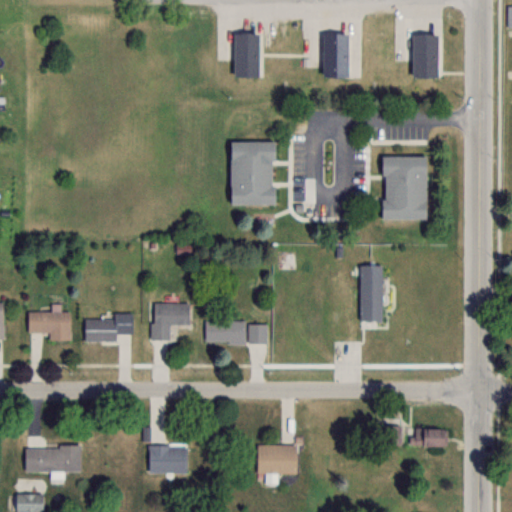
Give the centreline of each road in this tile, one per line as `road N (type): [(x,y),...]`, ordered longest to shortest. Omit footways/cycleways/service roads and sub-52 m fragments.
road 1 (residential): [(511,395),(0,388)]
road 2 (residential): [(479,511),(481,0)]
